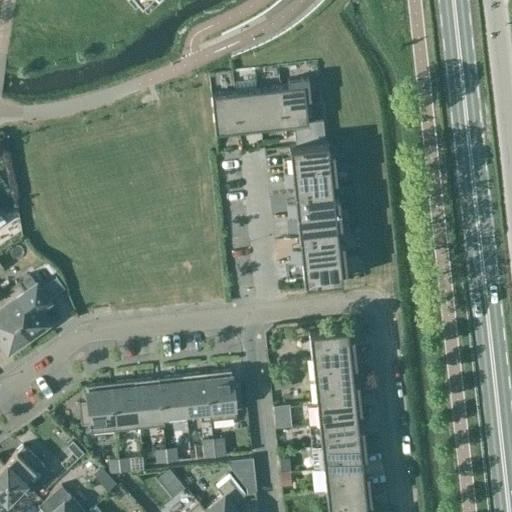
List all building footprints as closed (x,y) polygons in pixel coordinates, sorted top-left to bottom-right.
[(96,0),(84,0),(82,1),(96,23),(106,17),(96,0)] [(61,41),(88,27),(77,4),(49,18),(61,41)] [(283,123),(293,122),(307,121),(307,119),(305,98),(310,97),(308,77),(289,79),(289,84),(279,85),(283,123)] [(279,85),(257,88),(261,126),(283,123),(279,85)] [(238,128),(261,126),(257,88),(234,90),(238,128)] [(214,130),(238,128),(234,90),(210,93),(214,130)] [(307,121),(293,122),(295,144),(325,140),(322,117),(307,119),(307,121)] [(288,145),(290,167),(334,162),(332,148),(327,149),(326,140),(325,140),(295,144),(288,145)] [(290,167),(293,191),(331,187),(330,177),(336,177),(334,162),(290,167)] [(295,213),(339,209),(337,194),(332,195),(331,187),(293,191),(295,213)] [(295,213),(298,236),(336,232),(335,224),(340,223),(339,209),(295,213)] [(298,236),(300,259),(339,255),(344,254),(342,240),(337,241),(336,232),(298,236)] [(344,254),(339,255),(300,259),(303,283),(341,279),(340,269),(345,269),(344,254)] [(0,293),(0,298),(29,340),(46,328),(43,324),(46,321),(33,302),(43,294),(29,273),(0,293)] [(13,351),(29,340),(0,298),(0,340),(6,350),(10,347),(13,351)] [(310,354),(348,350),(353,349),(352,335),(347,336),(346,326),(308,331),(310,354)] [(351,373),(350,364),(355,364),(353,349),(348,350),(310,354),(313,377),(351,373)] [(210,376),(205,376),(210,419),(235,416),(234,407),(242,406),(240,384),(231,385),(230,368),(210,371),(210,376)] [(199,372),(181,374),(185,412),(200,410),(202,420),(210,419),(205,376),(200,377),(199,372)] [(352,381),(351,373),(313,377),(315,399),(358,395),(357,380),(352,381)] [(163,381),(157,381),(162,424),(161,415),(185,412),(181,374),(162,376),(163,381)] [(138,427),(162,424),(157,381),(152,382),(152,377),(133,379),(138,427)] [(138,427),(133,379),(114,381),(115,386),(110,387),(114,429),(138,427)] [(89,432),(114,429),(110,387),(104,387),(104,382),(84,384),(86,401),(77,401),(80,423),(88,422),(89,432)] [(360,409),(358,395),(315,399),(318,422),(356,418),(355,410),(360,409)] [(286,402),(272,404),(274,426),(288,424),(286,402)] [(320,445),(363,440),(362,426),(357,426),(356,418),(318,422),(320,445)] [(365,455),(363,440),(320,445),(323,467),(361,463),(360,455),(365,455)] [(212,442),(214,455),(224,454),(223,441),(212,442)] [(203,456),(214,455),(212,442),(202,443),(203,456)] [(8,494),(17,503),(50,471),(22,443),(4,462),(0,458),(0,493),(5,498),(8,494)] [(165,447),(166,460),(177,459),(175,446),(165,447)] [(156,461),(166,460),(165,447),(154,448),(156,461)] [(118,457),(120,470),(130,469),(129,456),(118,457)] [(109,471),(120,470),(118,457),(108,458),(109,471)] [(241,458),(242,471),(253,470),(251,457),(241,458)] [(325,490),(368,485),(367,471),(361,472),(361,463),(323,467),(325,490)] [(168,467),(156,477),(172,495),(183,486),(168,467)] [(197,501),(206,511),(238,511),(232,505),(242,497),(226,477),(216,486),(222,493),(204,507),(198,500),(197,501)] [(85,511),(61,484),(42,501),(50,511),(49,511),(85,511)] [(370,500),(368,485),(325,490),(327,511),(334,511),(365,509),(365,500),(370,500)] [(206,511),(197,501),(182,511),(206,511)]
